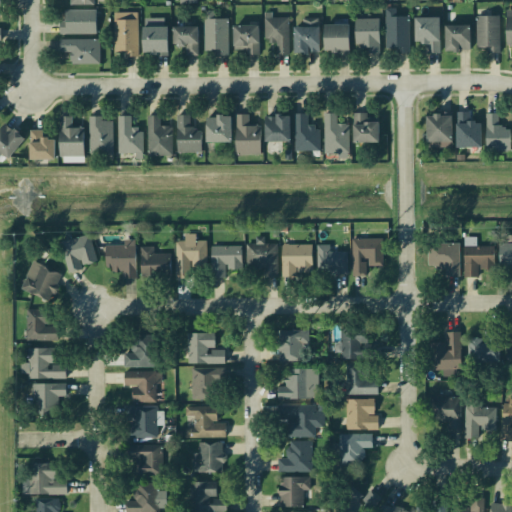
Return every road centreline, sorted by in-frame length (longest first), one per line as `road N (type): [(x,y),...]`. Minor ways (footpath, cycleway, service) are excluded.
road 1 (residential): [(30,89),(511,87)]
road 2 (residential): [(93,308),(511,302)]
road 3 (residential): [(410,466),(403,83)]
road 4 (residential): [(251,511),(250,306)]
road 5 (residential): [(95,511),(93,308)]
